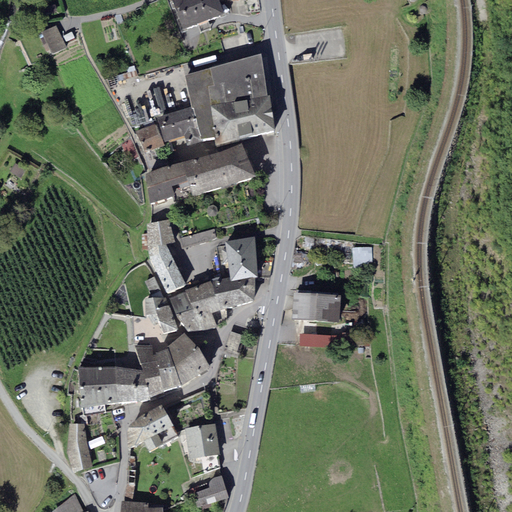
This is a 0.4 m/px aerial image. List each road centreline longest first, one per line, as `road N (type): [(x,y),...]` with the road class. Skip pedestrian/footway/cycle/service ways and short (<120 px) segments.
road 1 (primary): [(277,305),(292,167),(272,0)]
road 2 (residential): [(277,305),(234,320),(203,383),(124,422),(116,511)]
road 3 (primary): [(237,511),(277,305)]
